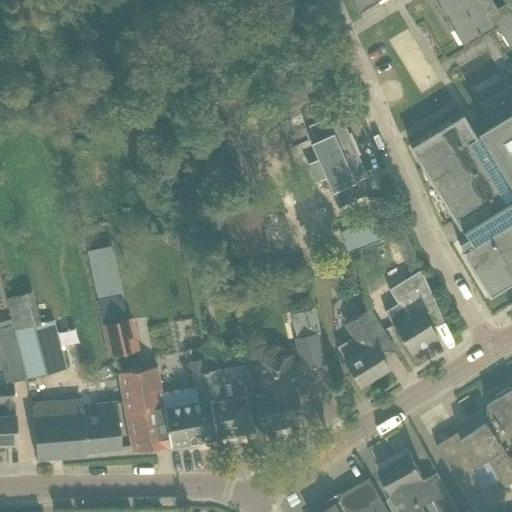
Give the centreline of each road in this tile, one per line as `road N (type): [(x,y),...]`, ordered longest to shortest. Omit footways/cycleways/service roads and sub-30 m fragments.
road 1 (residential): [(492,349),(428,243),(323,0)]
road 2 (residential): [(252,500),(492,349)]
road 3 (unclassified): [(252,500),(209,485),(0,487)]
